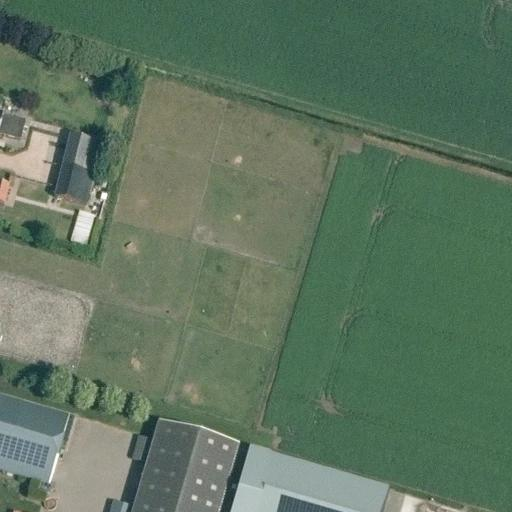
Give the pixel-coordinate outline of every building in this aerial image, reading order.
[(0,138),(20,143),(25,124),(1,118),(2,115),(0,114),(0,138)] [(70,138),(62,169),(93,177),(102,141),(96,139),(95,144),(70,138)] [(93,177),(62,169),(54,200),(85,208),(93,177)] [(0,206),(3,207),(8,188),(0,185),(0,206)] [(80,213),(71,243),(85,248),(94,217),(80,213)] [(0,472),(49,487),(69,419),(0,398),(0,472)] [(218,511),(237,449),(158,426),(133,511),(218,511)] [(384,511),(389,495),(247,454),(230,511),(384,511)]
